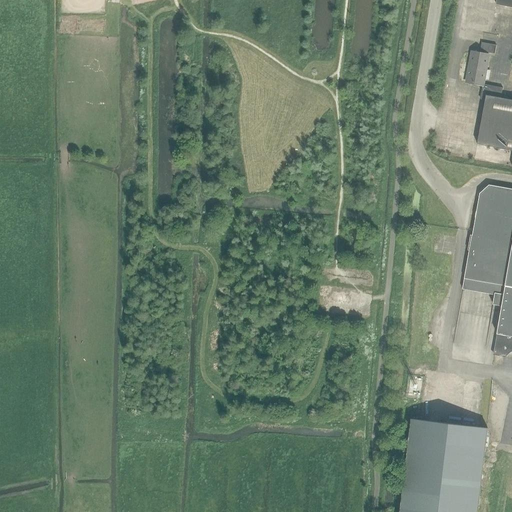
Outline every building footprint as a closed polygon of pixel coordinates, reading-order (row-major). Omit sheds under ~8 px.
[(495,54),(496,46),(482,43),(480,52),(495,54)] [(483,85),(489,56),(472,53),(467,83),(483,85),(483,86),(483,85)] [(511,100),(501,98),(503,88),(483,85),(483,86),(483,85),(481,98),(486,99),(478,144),(511,150),(511,100)] [(473,236),(472,236),(463,289),(495,295),(493,305),(502,306),(506,286),(511,287),(511,190),(490,186),(480,194),(473,236)] [(511,287),(506,286),(502,306),(493,355),(505,357),(511,352),(511,351),(511,287)] [(400,511),(477,511),(487,429),(412,420),(400,511)]
